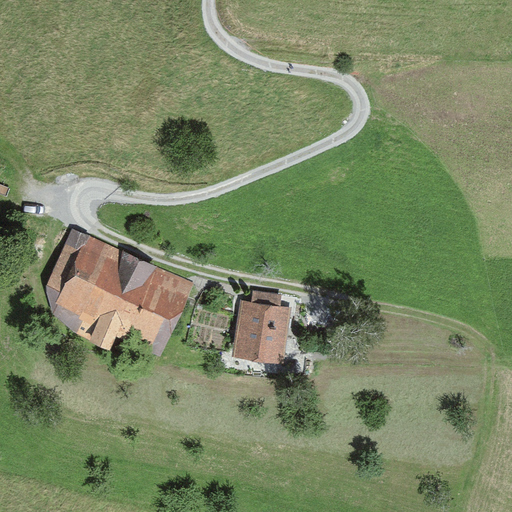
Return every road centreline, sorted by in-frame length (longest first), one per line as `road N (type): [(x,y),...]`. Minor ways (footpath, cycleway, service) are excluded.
road 1 (track): [(208,0),(221,39),(248,58),(350,84),(361,106),(355,126),(179,203),(53,195)]
road 2 (track): [(53,195),(93,226),(162,258),(448,320),(471,332)]
